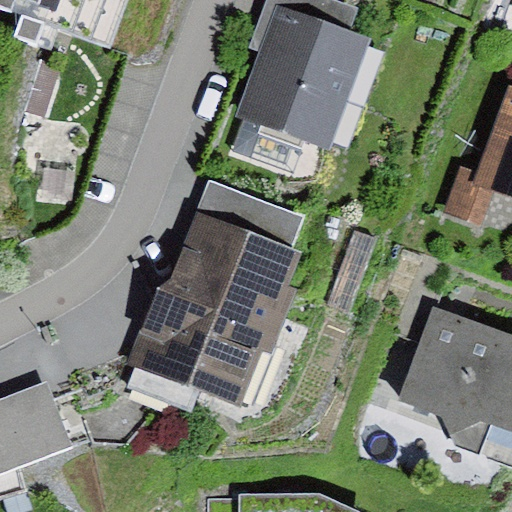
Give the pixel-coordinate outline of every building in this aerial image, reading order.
[(0,0),(0,12),(23,20),(16,39),(37,47),(44,27),(113,51),(131,0),(0,0)] [(359,12),(326,0),(269,0),(249,51),(262,56),(237,120),(329,155),(373,43),(350,34),(359,12)] [(511,91),(510,91),(480,174),(460,167),(444,215),(480,227),(492,192),(511,199),(511,91)] [(300,220),(209,186),(173,283),(159,293),(130,366),(237,407),(260,347),(270,351),(291,296),(282,292),(295,258),(287,256),(300,220)] [(511,339),(433,311),(400,404),(439,417),(450,438),(479,423),(511,435),(511,339)] [(44,386),(0,403),(0,476),(69,449),(44,386)] [(350,511),(319,497),(240,500),(239,511),(350,511)]
